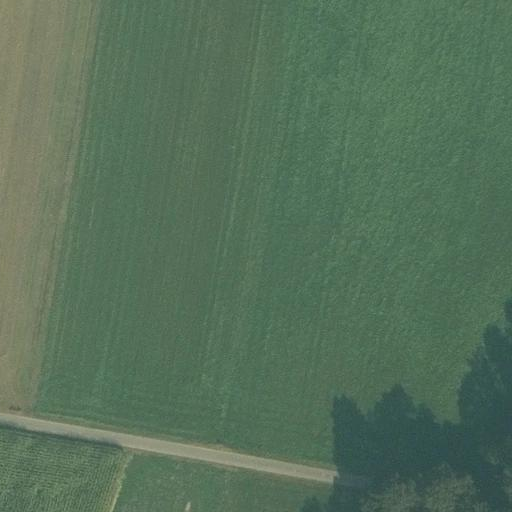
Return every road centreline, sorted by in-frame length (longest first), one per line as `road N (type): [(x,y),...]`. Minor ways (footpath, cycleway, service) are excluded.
road 1 (unclassified): [(499,511),(0,424)]
road 2 (track): [(88,0),(18,427)]
